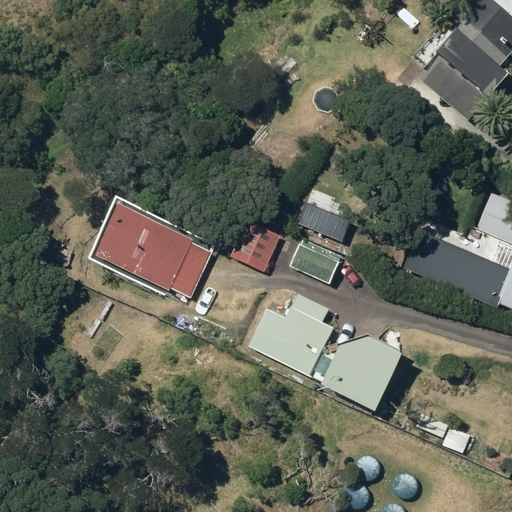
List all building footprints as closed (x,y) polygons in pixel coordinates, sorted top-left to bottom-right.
[(511,55),(510,53),(511,50),(511,0),(461,0),(411,60),(422,70),(416,77),(466,119),(503,74),(496,69),(504,60),(507,63),(511,56),(511,55)] [(300,82),(271,108),(292,132),(322,105),(300,82)] [(511,203),(490,194),(475,231),(511,246),(511,203)] [(87,257),(166,292),(168,288),(190,298),(210,254),(188,244),(190,241),(110,206),(87,257)] [(244,229),(230,258),(262,273),(279,238),(260,229),(257,235),(244,229)] [(511,254),(500,249),(496,260),(421,229),(404,269),(500,309),(501,307),(511,311),(511,254)] [(288,267),(327,285),(340,257),(303,240),(300,247),(297,246),(288,267)] [(331,386),(363,401),(376,407),(402,352),(370,337),(361,339),(335,346),(324,349),(333,329),(322,324),(329,310),(298,294),(286,319),(269,310),(251,345),(327,382),(326,384),(328,385),(331,386)] [(446,426),(420,414),(414,427),(440,438),(446,426)] [(488,444),(450,428),(441,448),(479,465),(488,444)]
